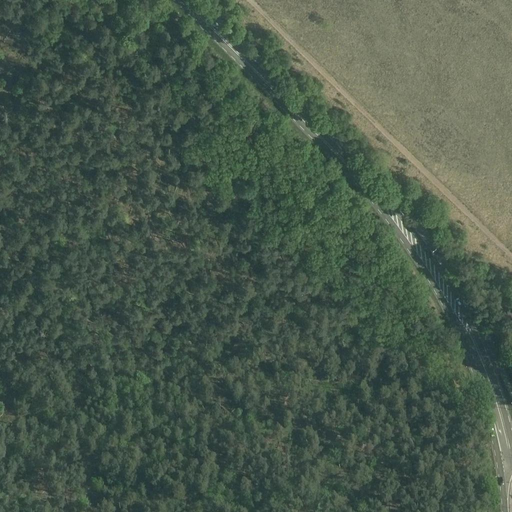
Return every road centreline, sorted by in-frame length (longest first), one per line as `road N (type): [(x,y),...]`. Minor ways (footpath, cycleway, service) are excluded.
road 1 (track): [(249,0),(511,256)]
road 2 (primary): [(347,166),(445,306),(484,400),(499,467)]
road 3 (primary): [(511,446),(493,376),(459,300),(410,227),(347,166)]
road 4 (primary): [(347,166),(182,0)]
